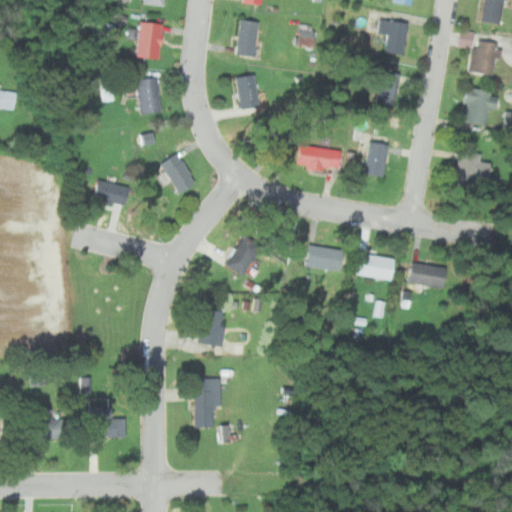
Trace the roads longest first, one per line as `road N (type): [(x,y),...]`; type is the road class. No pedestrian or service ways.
road 1 (residential): [(484,233),(286,200),(240,178),(200,117),(193,69),(201,0)]
road 2 (residential): [(157,511),(157,316),(176,259),(240,178)]
road 3 (residential): [(411,223),(447,0)]
road 4 (residential): [(156,483),(0,485)]
